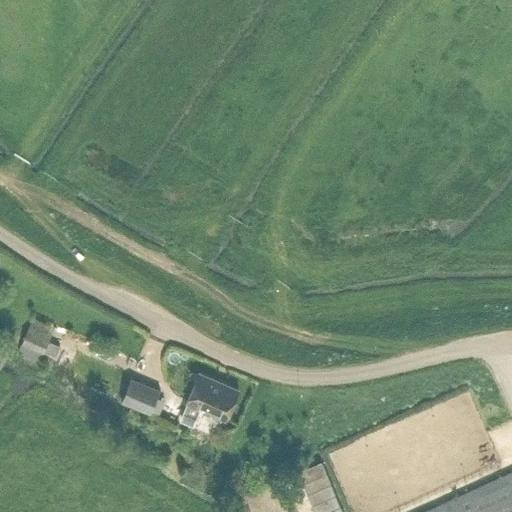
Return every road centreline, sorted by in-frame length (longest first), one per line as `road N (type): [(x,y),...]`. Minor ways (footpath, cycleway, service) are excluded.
road 1 (unclassified): [(511,342),(345,375),(266,372),(78,282),(0,233)]
road 2 (track): [(278,297),(282,315),(309,333),(404,346),(430,358)]
road 3 (track): [(52,175),(41,193),(42,216),(106,280),(107,296)]
